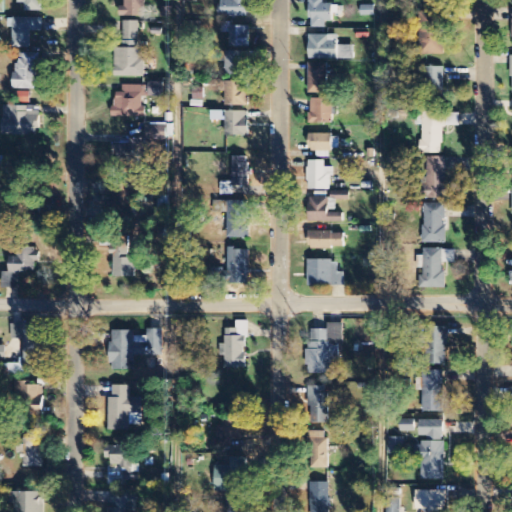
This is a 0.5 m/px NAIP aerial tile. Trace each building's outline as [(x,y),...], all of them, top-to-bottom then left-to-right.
[(43,11),(42,0),(17,0),(17,2),(25,2),(25,12),(43,11)] [(248,0),(226,0),(219,0),(220,18),(249,17),(248,0)] [(310,0),(311,27),(333,26),(333,15),(339,14),(339,5),(324,5),(323,0),(310,0)] [(443,56),(445,14),(422,14),(421,55),(443,56)] [(31,49),(31,32),(43,32),(44,19),(14,18),(14,48),(31,49)] [(145,78),(145,59),(138,59),(139,23),(124,22),(123,49),(116,49),(115,77),(145,78)] [(230,48),(250,49),(250,27),(231,27),(230,48)] [(309,60),(354,60),(355,47),(339,46),(339,36),(310,35),(309,60)] [(225,77),(247,77),(247,53),(225,53),(225,77)] [(39,91),(39,54),(23,54),(23,63),(14,63),(14,90),(39,91)] [(329,64),(310,64),(309,94),(328,94),(329,64)] [(445,67),(425,67),(424,103),(444,103),(445,67)] [(148,98),(163,98),(164,83),(149,83),(148,98)] [(250,107),(249,83),(225,83),(225,107),(250,107)] [(114,119),(146,119),(146,107),(144,107),(145,86),(123,86),(123,93),(115,93),(114,119)] [(310,125),(335,125),(335,110),(334,110),(334,100),(310,100),(310,125)] [(40,107),(4,107),(3,137),(40,137),(40,107)] [(249,137),(250,113),(226,112),(225,137),(249,137)] [(423,154),(443,154),(443,127),(460,127),(460,113),(422,113),(423,154)] [(145,141),(167,141),(167,126),(146,125),(145,141)] [(310,135),(309,151),(340,151),(340,135),(310,135)] [(138,144),(114,143),(113,159),(138,160),(138,144)] [(250,157),(234,157),(235,186),(251,186),(250,157)] [(447,158),(426,157),(425,199),(446,199),(447,158)] [(326,161),(309,161),(308,190),(330,190),(331,176),(335,176),(335,168),(326,168),(326,161)] [(133,187),(116,186),(115,211),(132,212),(133,187)] [(344,213),(329,213),(329,198),(309,199),(309,223),(344,222),(344,213)] [(250,238),(249,201),(221,202),(221,214),(227,214),(228,239),(250,238)] [(446,244),(447,205),(424,204),(424,243),(446,244)] [(345,249),(345,233),(309,233),(309,249),(345,249)] [(136,278),(135,258),(130,258),(129,239),(114,240),(115,278),(136,278)] [(19,288),(19,273),(34,273),(35,261),(40,261),(40,249),(14,248),(13,273),(3,273),(3,288),(19,288)] [(228,283),(250,284),(251,250),(229,249),(228,283)] [(456,264),(456,250),(424,250),(423,289),(445,289),(446,264),(456,264)] [(346,286),(346,273),(340,273),(340,260),(309,261),(309,287),(346,286)] [(248,322),(237,322),(236,330),(226,330),(225,368),(247,368),(248,322)] [(25,365),(46,364),(45,324),(16,325),(16,338),(25,338),(25,365)] [(309,374),(334,374),(334,359),(339,359),(339,345),(344,345),(344,324),(329,324),(329,330),(309,330),(309,374)] [(447,365),(447,328),(428,328),(428,365),(447,365)] [(111,371),(135,371),(135,356),(163,357),(164,330),(148,329),(148,337),(135,336),(135,331),(112,331),(111,371)] [(443,371),(423,372),(423,413),(444,412),(443,371)] [(30,382),(20,382),(19,415),(43,416),(43,386),(30,386),(30,382)] [(143,399),(131,398),(131,386),(111,386),(110,431),(130,431),(131,425),(143,426),(143,399)] [(328,386),(309,387),(310,424),(329,423),(328,386)] [(222,427),(217,427),(217,439),(240,440),(241,420),(223,419),(222,427)] [(420,439),(444,439),(444,421),(419,421),(420,439)] [(328,481),(329,433),(310,432),(308,481),(328,481)] [(389,455),(404,454),(404,438),(389,438),(389,455)] [(445,443),(416,443),(416,460),(422,460),(422,481),(445,481),(445,443)] [(132,447),(107,446),(106,459),(112,460),(112,467),(132,468),(132,447)] [(230,467),(214,466),(214,492),(244,492),(245,458),(231,458),(230,467)] [(329,511),(330,483),(311,483),(310,511),(329,511)] [(446,511),(447,491),(417,492),(416,511),(446,511)] [(44,511),(45,493),(17,493),(16,511),(44,511)] [(110,511),(128,511),(129,494),(116,493),(116,509),(110,508),(110,511)] [(401,511),(401,498),(388,498),(387,511),(401,511)] [(245,502),(228,501),(227,511),(248,511),(248,510),(245,510),(245,502)]
